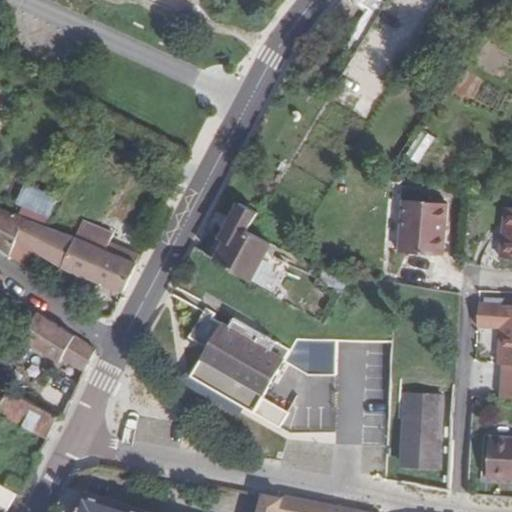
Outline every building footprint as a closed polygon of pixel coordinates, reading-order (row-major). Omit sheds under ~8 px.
[(377,13),(368,67),(398,73),(408,19),(377,13)] [(443,71),(451,58),(439,50),(430,62),(443,71)] [(362,127),(371,106),(358,100),(349,121),(362,127)] [(176,178),(184,163),(151,146),(147,156),(144,162),(176,178)] [(144,162),(147,156),(140,152),(136,161),(143,164),(144,162)] [(106,249),(109,242),(114,232),(84,219),(83,221),(65,213),(71,200),(65,196),(52,221),(77,231),(75,237),(106,249)] [(248,283),(268,245),(246,233),(256,214),(239,204),(220,241),(225,243),(215,262),(248,283)] [(511,253),(511,204),(500,204),(496,253),(511,253)] [(441,257),(443,206),(399,205),(397,257),(441,257)] [(0,249),(10,256),(25,217),(0,207),(0,249)] [(246,233),(268,245),(269,242),(249,232),(257,215),(256,214),(246,233)] [(106,249),(75,237),(49,227),(25,217),(10,256),(25,267),(33,250),(61,268),(92,280),(106,249)] [(225,243),(220,241),(215,238),(205,257),(215,262),(225,243)] [(141,256),(109,242),(106,249),(137,263),(141,256)] [(137,263),(106,249),(92,280),(122,293),(137,263)] [(95,349),(0,288),(0,305),(29,323),(21,337),(61,363),(63,360),(83,373),(95,349)] [(502,324),(499,360),(503,360),(503,365),(501,380),(500,393),(511,394),(511,296),(503,296),(503,302),(495,301),(493,323),(497,323),(502,324)] [(254,391),(262,396),(289,350),(233,318),(227,327),(212,319),(214,313),(206,308),(189,338),(207,348),(192,377),(245,407),(254,391)] [(502,324),(497,323),(494,360),(499,360),(502,324)] [(73,397),(78,384),(68,380),(62,392),(73,397)] [(0,414),(45,439),(47,440),(59,418),(0,386),(0,414)] [(254,391),(245,407),(249,410),(253,412),(262,396),(254,391)] [(437,468),(441,397),(406,395),(401,466),(437,468)] [(492,475),(492,479),(508,481),(509,476),(511,476),(511,435),(482,433),(479,474),(492,475)] [(3,489),(15,495),(19,496),(25,484),(9,477),(3,489)] [(0,509),(5,511),(6,511),(15,495),(3,489),(0,487),(0,509)] [(142,511),(82,493),(76,511),(142,511)] [(361,511),(292,497),(286,498),(264,494),(259,511),(361,511)]
